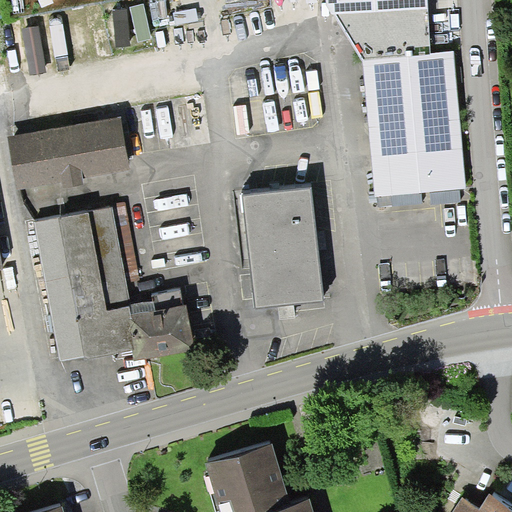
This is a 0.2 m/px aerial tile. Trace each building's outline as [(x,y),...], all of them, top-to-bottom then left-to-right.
[(427,0),(327,0),(328,11),(428,9),(427,0)] [(374,196),(462,187),(450,50),(361,58),(374,196)] [(18,183),(121,162),(113,122),(10,141),(18,183)] [(252,306),(322,298),(309,184),(239,192),(252,306)] [(135,354),(144,352),(188,344),(178,289),(149,294),(152,311),(128,316),(109,207),(33,221),(58,359),(133,346),(135,354)] [(253,511),(285,502),(267,442),(206,460),(221,511),(253,511)] [(511,511),(511,505),(492,493),(481,510),(463,499),(455,511),(511,511)] [(309,511),(305,497),(285,502),(253,511),(309,511)]
